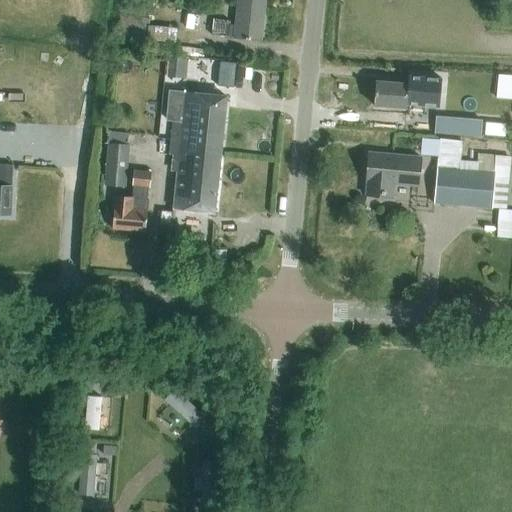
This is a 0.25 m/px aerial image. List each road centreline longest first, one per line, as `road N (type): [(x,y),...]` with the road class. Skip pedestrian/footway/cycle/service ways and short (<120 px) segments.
road 1 (unclassified): [(284,311),(316,0)]
road 2 (tertiary): [(0,290),(284,311)]
road 3 (tertiary): [(511,320),(284,311)]
road 4 (unclassified): [(284,311),(268,511)]
